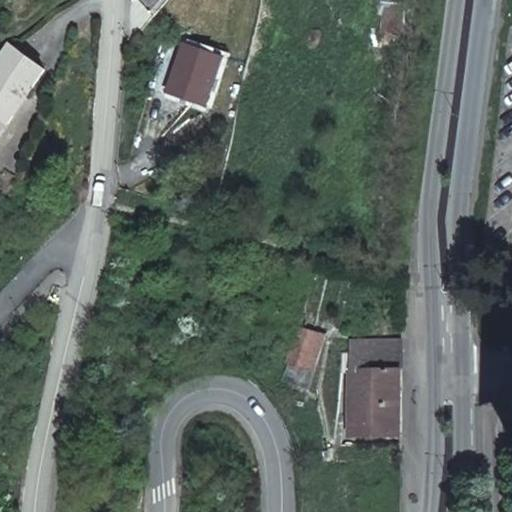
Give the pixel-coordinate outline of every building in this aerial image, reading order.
[(387,0),(386,32),(403,35),(405,0),(387,0)] [(188,47),(174,95),(213,108),(226,59),(188,47)] [(32,102),(50,74),(17,50),(0,75),(0,134),(25,97),(32,102)] [(0,151),(32,102),(25,97),(0,134),(0,151)] [(254,251),(241,248),(239,261),(251,263),(254,251)] [(401,435),(401,341),(350,341),(351,372),(351,435),(401,435)]
